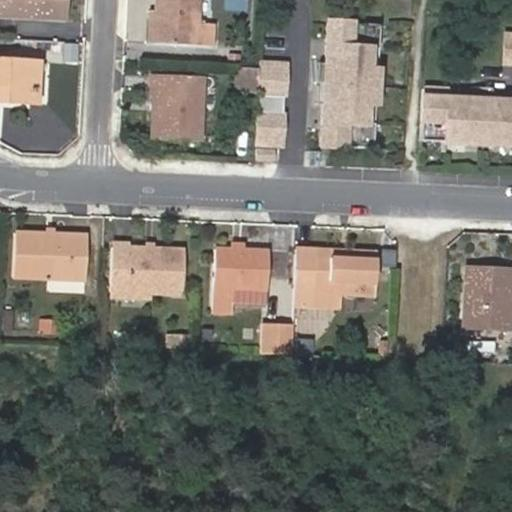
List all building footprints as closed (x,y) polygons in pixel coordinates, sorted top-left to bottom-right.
[(0,0),(0,13),(62,17),(63,0),(0,0)] [(211,27),(194,26),(195,0),(155,0),(154,40),(210,44),(211,27)] [(381,23),(329,21),(324,146),(376,148),(377,123),(368,122),(369,102),(378,103),(379,69),(370,68),(371,48),(380,49),(381,23)] [(511,37),(504,37),(503,66),(511,65),(511,37)] [(380,49),(371,48),(370,68),(379,69),(380,49)] [(259,63),(259,66),(258,68),(257,89),(255,140),(281,142),(285,62),(259,61),(259,63)] [(0,98),(27,100),(29,64),(0,62),(0,98)] [(259,66),(238,65),(236,88),(257,89),(258,68),(259,66)] [(157,108),(152,108),(151,134),(198,136),(202,72),(153,70),(152,86),(158,86),(157,108)] [(422,92),(420,144),(511,146),(511,103),(446,101),(447,93),(422,92)] [(378,103),(369,102),(368,122),(377,123),(378,103)] [(274,146),(255,145),(255,156),(274,157),(274,146)] [(12,235),(10,278),(82,280),(83,238),(12,235)] [(297,248),(294,294),(315,295),(316,292),(339,292),(375,293),(377,251),(345,250),(345,258),(317,257),(318,249),(297,248)] [(111,249),(108,291),(181,295),(184,253),(111,249)] [(345,250),(318,249),(317,257),(345,258),(345,250)] [(264,251),(212,250),(211,288),(211,313),(230,314),(230,305),(231,288),(263,290),(264,251)] [(511,298),(511,269),(467,267),(463,328),(511,330),(511,298)] [(263,290),(231,288),(230,305),(263,306),(263,290)] [(315,295),(294,294),(293,306),(338,308),(339,292),(316,292),(315,295)] [(55,321),(39,321),(39,333),(55,333),(55,321)] [(262,323),(261,354),(291,355),(292,325),(262,323)] [(190,336),(166,335),(166,349),(189,350),(190,336)] [(379,342),(378,356),(389,356),(390,342),(379,342)]
